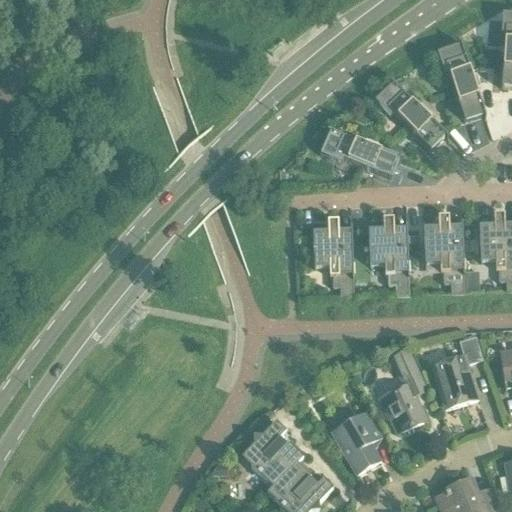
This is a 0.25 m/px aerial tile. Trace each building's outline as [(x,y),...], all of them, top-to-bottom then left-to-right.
[(511,17),(502,17),(500,39),(504,39),(503,59),(501,92),(511,92),(511,17)] [(472,83),(461,48),(436,57),(443,78),(447,77),(453,96),(454,96),(464,126),(484,119),(476,96),(479,95),(475,82),(472,83)] [(418,113),(392,87),(374,105),(389,121),(392,118),(406,133),(407,132),(429,155),(444,140),(427,122),(429,120),(420,111),(418,113)] [(398,164),(375,154),(377,151),(365,146),(364,149),(330,135),(320,159),(340,167),(342,164),(360,171),(361,171),(390,183),(398,164)] [(511,227),(504,228),(504,218),(493,218),(493,229),(478,229),(479,241),(478,241),(479,254),(480,266),(495,266),(495,275),(497,274),(498,286),(505,286),(506,296),(511,295),(511,227)] [(463,265),(462,229),(449,230),(448,220),(437,220),(438,231),(423,231),(423,243),(424,256),(424,268),(439,268),(440,277),(442,277),(443,288),(450,288),(450,298),(464,298),(463,276),(464,276),(464,265),(463,265)] [(408,267),(406,232),(393,232),(393,222),(382,222),(383,233),(368,233),(368,245),(368,258),(369,270),(384,270),(384,279),(387,279),(387,290),(394,290),(395,300),(409,300),(408,278),(409,278),(409,267),(408,267)] [(352,269),(351,234),(338,234),(338,224),(327,225),(327,235),(312,236),(313,247),(312,247),(313,261),(314,272),(329,272),(329,281),(331,281),(332,292),(339,292),(340,303),(354,302),(353,280),(354,280),(353,269),(352,269)] [(477,404),(467,368),(482,364),(475,341),(459,346),(463,361),(431,370),(445,414),(477,404)] [(426,425),(414,400),(425,395),(407,355),(392,361),(405,391),(381,401),(398,438),(426,425)] [(511,355),(499,357),(504,387),(511,385),(511,355)] [(370,448),(380,442),(366,418),(332,438),(356,479),(380,465),(370,448)] [(305,459),(283,438),(286,436),(276,426),(261,441),(253,441),(253,449),(244,459),(253,468),(250,470),(272,491),(273,492),(299,465),(300,465),(305,459)] [(333,493),(322,483),(320,485),(300,465),(299,465),(273,492),(272,491),(266,497),(281,511),(318,511),(319,507),(333,493)] [(511,511),(511,465),(503,467),(511,511)] [(480,506),(471,483),(445,494),(446,497),(435,502),(439,511),(495,511),(492,502),(480,506)]
